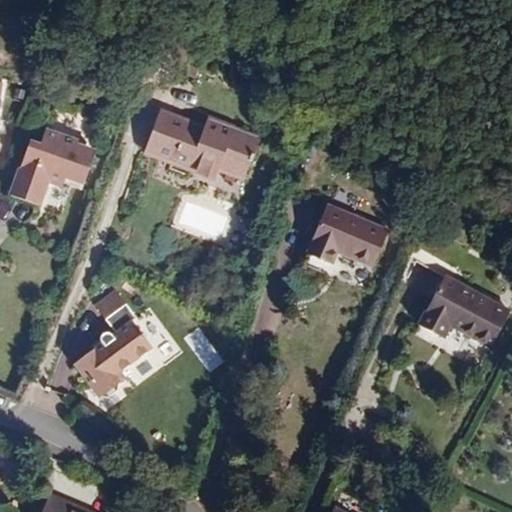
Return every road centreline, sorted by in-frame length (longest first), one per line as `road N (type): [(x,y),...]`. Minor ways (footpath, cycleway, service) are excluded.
road 1 (unknown): [(315,511),(406,295)]
road 2 (residential): [(187,511),(0,422)]
road 3 (unknown): [(376,0),(511,92)]
